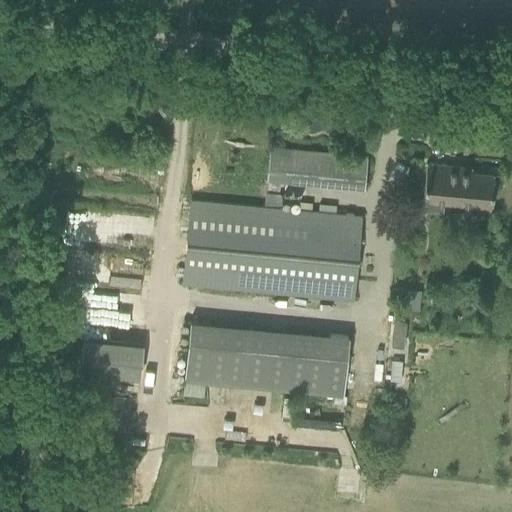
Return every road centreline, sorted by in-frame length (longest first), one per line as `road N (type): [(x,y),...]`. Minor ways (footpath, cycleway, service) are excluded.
road 1 (unclassified): [(511,76),(0,31)]
road 2 (track): [(17,511),(0,380)]
